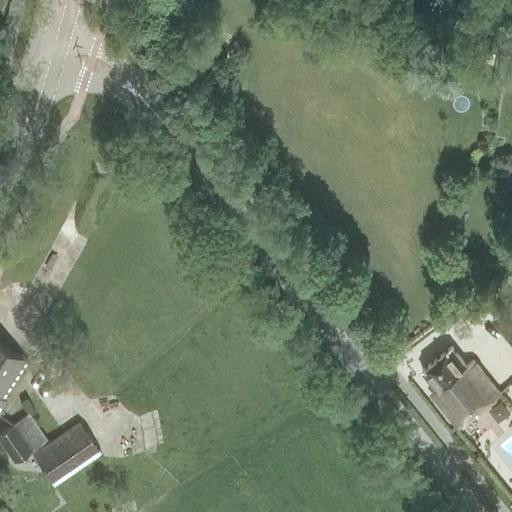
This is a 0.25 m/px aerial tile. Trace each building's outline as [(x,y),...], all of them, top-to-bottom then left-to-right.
[(511,303),(492,319),(511,345),(511,303)] [(0,410),(6,401),(3,399),(28,362),(0,343),(0,410)] [(450,346),(420,370),(435,389),(430,393),(458,427),(499,394),(471,360),(465,365),(450,346)] [(29,413),(0,433),(0,440),(15,462),(48,439),(29,413)] [(80,420),(33,453),(55,484),(102,451),(80,420)]
